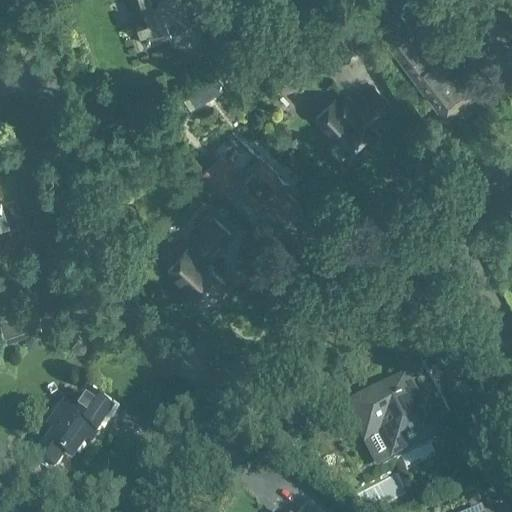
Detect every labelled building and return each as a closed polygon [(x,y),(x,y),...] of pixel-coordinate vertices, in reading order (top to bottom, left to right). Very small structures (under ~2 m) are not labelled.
[(136,0),(143,19),(138,21),(145,42),(173,32),(171,27),(197,18),(190,0),(136,0)] [(406,20),(388,33),(409,61),(406,63),(416,78),(419,75),(449,114),(464,102),(454,88),(455,82),(467,73),(441,39),(434,44),(415,19),(432,6),(427,0),(410,0),(403,6),(406,10),(401,13),(406,20)] [(370,46),(368,43),(348,16),(324,34),(345,63),(370,46)] [(275,59),(299,44),(290,31),(267,47),(275,59)] [(263,68),(248,80),(258,91),(272,79),(263,68)] [(236,73),(227,80),(237,93),(247,86),(236,73)] [(196,108),(221,92),(213,81),(188,98),(196,108)] [(344,92),(317,118),(330,132),(332,131),(339,139),(331,147),(344,160),(351,154),(354,157),(380,133),(370,123),(391,104),(373,85),(361,96),(365,101),(358,107),(344,92)] [(234,185),(240,177),(221,155),(198,177),(220,198),(234,186),(234,185)] [(259,156),(240,177),(234,185),(234,186),(263,211),(271,202),(286,215),(298,202),(283,189),(289,182),(259,156)] [(192,293),(189,297),(189,301),(194,307),(199,306),(203,302),(204,304),(225,282),(202,260),(229,230),(209,211),(196,225),(199,228),(191,238),(196,243),(190,250),(187,247),(167,269),(192,293)] [(36,310),(0,322),(0,323),(7,343),(43,330),(36,310)] [(10,359),(7,353),(0,355),(0,356),(2,362),(10,359)] [(428,369),(354,407),(368,434),(383,426),(399,458),(458,427),(428,369)] [(55,432),(38,457),(55,468),(64,455),(72,460),(89,435),(93,438),(112,412),(87,395),(73,416),(62,408),(49,427),(55,432)]
